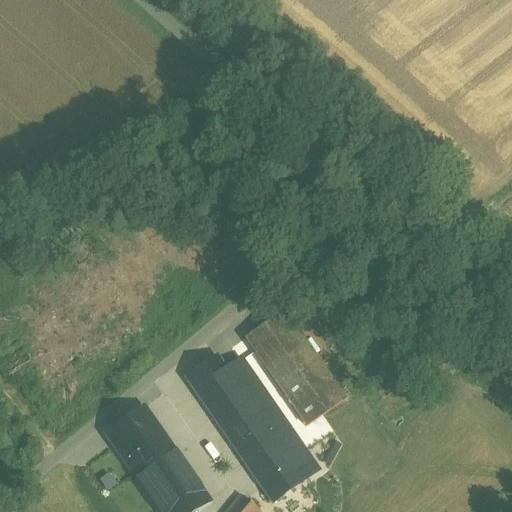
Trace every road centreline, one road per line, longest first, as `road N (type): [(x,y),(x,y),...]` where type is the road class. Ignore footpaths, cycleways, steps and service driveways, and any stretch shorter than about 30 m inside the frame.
road 1 (residential): [(0,465),(347,181)]
road 2 (residential): [(128,0),(347,181)]
road 3 (residential): [(347,181),(511,344)]
